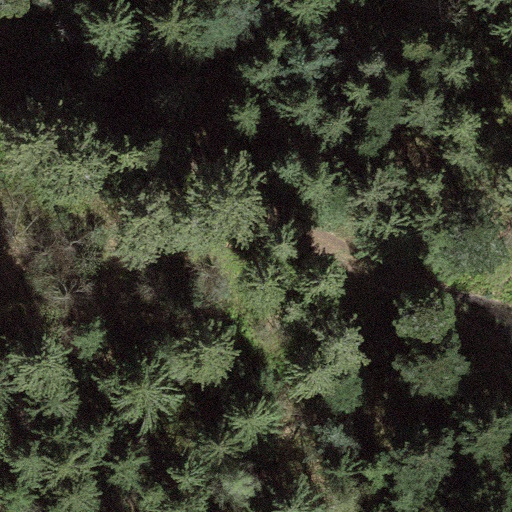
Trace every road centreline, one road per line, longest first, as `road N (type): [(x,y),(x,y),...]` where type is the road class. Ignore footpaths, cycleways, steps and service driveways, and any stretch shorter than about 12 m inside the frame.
road 1 (track): [(511,167),(0,70)]
road 2 (track): [(112,91),(511,316)]
